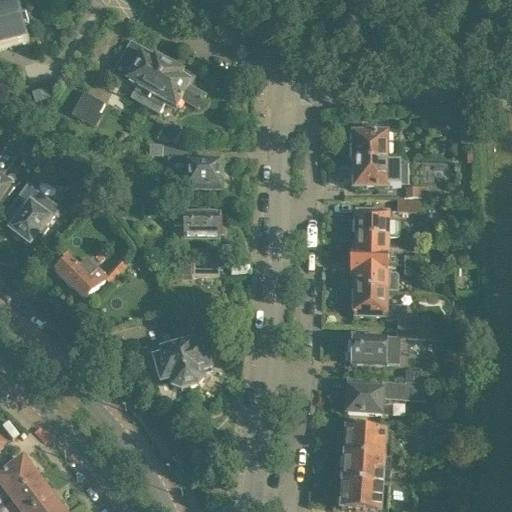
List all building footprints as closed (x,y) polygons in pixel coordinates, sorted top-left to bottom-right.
[(17,2),(0,6),(0,51),(29,44),(17,2)] [(145,109),(169,66),(131,45),(113,76),(137,89),(131,101),(145,109)] [(169,66),(145,109),(159,117),(165,105),(176,111),(181,101),(197,111),(205,97),(189,88),(191,85),(181,79),(184,74),(169,66)] [(49,100),(46,91),(32,95),(35,104),(49,100)] [(71,117),(84,124),(94,130),(102,116),(100,115),(104,106),(84,95),(71,117)] [(475,145),(475,122),(461,123),(461,145),(475,145)] [(172,144),(175,147),(184,134),(175,127),(172,132),(165,127),(159,136),(156,140),(163,145),(166,142),(171,146),(172,144)] [(354,165),(387,164),(387,163),(401,163),(400,136),(353,137),(354,165)] [(163,160),(169,160),(188,161),(188,147),(175,147),(163,147),(146,145),(145,157),(163,159),(163,160)] [(0,203),(11,188),(0,180),(0,179),(2,177),(3,178),(16,159),(6,152),(0,160),(0,203)] [(188,161),(169,160),(168,177),(178,177),(178,193),(187,194),(187,191),(221,192),(222,165),(188,165),(188,161)] [(400,191),(401,163),(387,163),(387,164),(354,165),(354,192),(400,191)] [(405,190),(406,201),(428,200),(428,189),(405,190)] [(10,233),(12,235),(13,239),(17,242),(21,241),(30,249),(56,216),(35,200),(10,233)] [(397,202),(397,208),(397,218),(412,219),(412,215),(423,216),(423,202),(397,202)] [(220,216),(185,215),(185,206),(142,205),(141,218),(175,219),(175,230),(184,230),(184,241),(220,241),(220,240),(223,236),(223,230),(220,227),(220,216)] [(356,243),(389,243),(389,241),(396,241),(399,239),(399,227),(397,225),(389,224),(389,217),(356,216),(356,243)] [(389,243),(356,243),(355,253),(351,253),(351,266),(388,268),(397,268),(397,260),(393,257),(388,257),(389,243)] [(404,268),(416,268),(417,259),(404,258),(404,268)] [(107,283),(104,279),(88,262),(79,271),(70,261),(66,264),(63,262),(57,267),(59,271),(56,274),(75,294),(71,298),(80,308),(107,283)] [(104,279),(107,283),(110,286),(127,267),(120,261),(104,279)] [(185,273),(191,273),(191,279),(219,280),(220,265),(192,264),(192,265),(185,265),(185,273)] [(388,268),(351,266),(350,280),(355,280),(355,294),(387,294),(398,295),(399,279),(396,276),(388,276),(388,268)] [(416,268),(404,268),(404,276),(416,276),(416,268)] [(407,308),(387,308),(387,294),(355,294),(354,320),(385,321),(385,324),(398,325),(398,332),(417,334),(418,320),(407,320),(407,308)] [(172,329),(168,316),(159,319),(163,331),(172,329)] [(193,343),(178,348),(190,391),(199,389),(204,382),(203,377),(212,374),(207,358),(211,358),(208,328),(194,329),(195,342),(193,343)] [(398,333),(397,341),(387,340),(387,339),(353,337),(352,354),(349,355),(348,364),(351,366),(351,368),(386,369),(386,367),(393,367),(394,353),(399,353),(400,341),(443,343),(444,336),(416,334),(398,333)] [(161,346),(142,352),(149,377),(158,374),(162,388),(171,386),(173,391),(181,394),(190,391),(178,348),(163,352),(161,346)] [(405,373),(404,386),(427,387),(447,387),(447,375),(405,373)] [(427,387),(404,386),(383,385),(382,382),(346,380),(346,390),(348,390),(347,416),(381,418),(382,402),(391,403),(391,400),(426,402),(427,387)] [(346,431),(344,459),(391,463),(393,435),(386,435),(386,434),(346,431)] [(322,472),(323,460),(315,459),(314,471),(322,472)] [(389,490),(391,463),(344,459),(342,486),(389,490)] [(0,484),(12,500),(38,481),(23,462),(0,479),(0,484)] [(35,511),(52,500),(38,481),(12,500),(20,511),(35,511)] [(387,511),(389,490),(342,486),(340,511),(387,511)] [(61,511),(52,500),(35,511),(61,511)]
